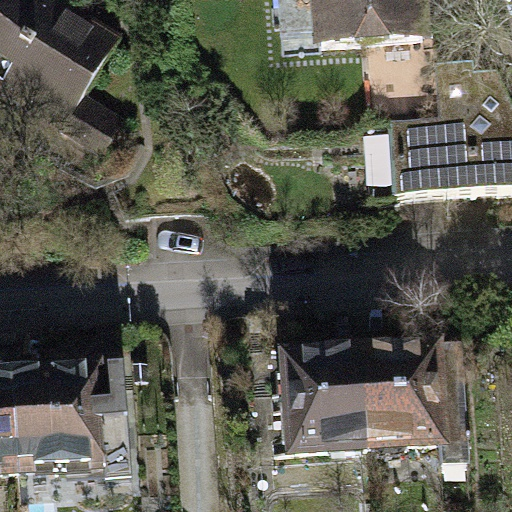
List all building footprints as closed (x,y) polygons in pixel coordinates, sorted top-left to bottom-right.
[(129,45),(54,0),(1,0),(0,2),(0,99),(70,142),(129,45)] [(316,0),(319,63),(440,59),(437,0),(316,0)] [(445,126),(395,129),(398,212),(511,206),(511,109),(503,87),(442,90),(445,126)] [(473,356),(374,360),(379,467),(478,462),(473,356)] [(374,360),(290,364),(295,471),(379,467),(374,360)] [(133,375),(12,381),(20,495),(139,486),(133,375)] [(12,381),(0,382),(0,496),(20,495),(12,381)]
